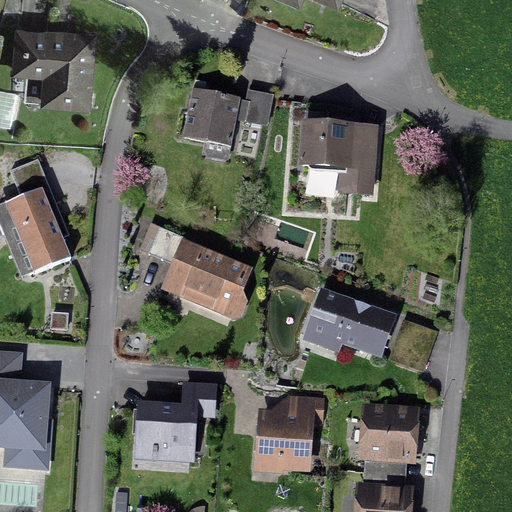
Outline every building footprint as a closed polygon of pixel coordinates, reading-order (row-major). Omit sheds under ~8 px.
[(90,39),(18,33),(14,73),(45,75),(44,83),(62,85),(61,105),(85,107),(90,39)] [(237,102),(191,93),(182,140),(205,144),(202,157),(226,162),(237,102)] [(323,117),(306,116),(302,167),(323,169),(322,175),(340,176),(339,194),(368,196),(373,134),(348,132),(348,130),(322,128),(323,117)] [(8,174),(20,201),(0,208),(0,233),(1,237),(14,232),(32,277),(69,262),(41,193),(48,190),(36,162),(8,174)] [(246,274),(182,247),(164,290),(166,291),(169,283),(217,303),(222,315),(230,318),(238,315),(242,307),(237,295),(246,274)] [(322,296),(308,332),(378,357),(391,321),(322,296)] [(49,331),(64,332),(66,317),(50,316),(49,331)] [(392,362),(421,373),(434,336),(405,326),(392,362)] [(47,426),(40,426),(43,392),(0,389),(3,357),(0,357),(0,446),(16,448),(15,454),(45,456),(47,426)] [(158,411),(158,412),(138,411),(135,456),(190,459),(192,417),(210,418),(212,390),(184,388),(182,414),(177,413),(177,417),(172,417),(172,413),(172,412),(171,410),(170,409),(169,408),(167,408),(166,407),(165,407),(164,407),(162,408),(161,408),(160,409),(158,411)] [(288,420),(261,418),(257,466),(304,470),(308,423),(318,423),(320,404),(290,402),(288,420)] [(363,458),(408,462),(412,416),(366,412),(363,458)] [(358,511),(404,511),(406,495),(360,491),(358,511)]
